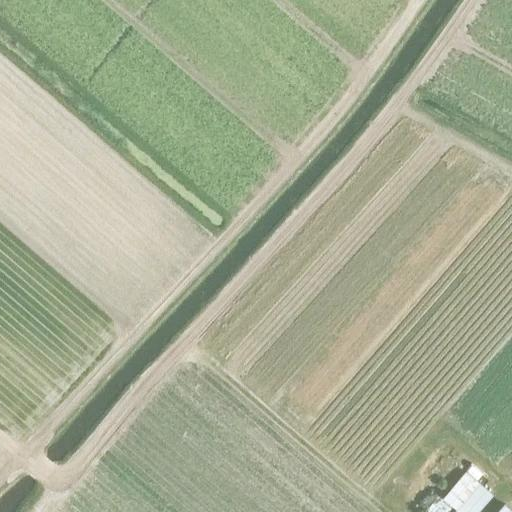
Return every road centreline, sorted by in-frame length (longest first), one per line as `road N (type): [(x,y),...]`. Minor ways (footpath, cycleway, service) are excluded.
road 1 (track): [(473,0),(403,94),(191,335),(390,511)]
road 2 (track): [(419,0),(321,135),(0,482)]
road 3 (track): [(191,335),(55,482)]
